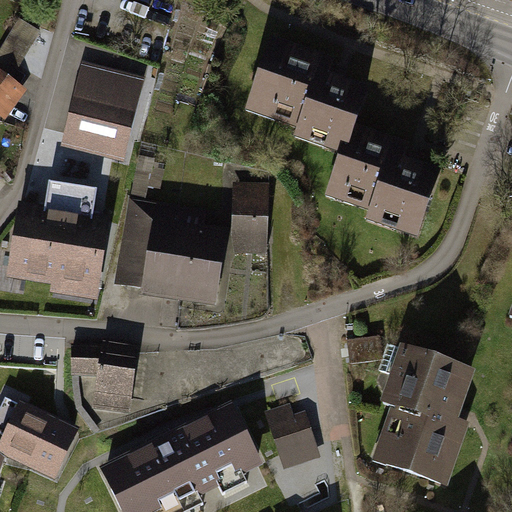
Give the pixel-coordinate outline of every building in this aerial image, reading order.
[(20,20),(0,51),(0,73),(9,79),(39,32),(20,20)] [(330,58),(272,37),(245,109),(295,127),(291,138),(338,155),(324,194),(367,210),(364,219),(416,238),(441,172),(412,161),(399,156),(404,143),(352,123),(365,89),(324,74),(330,58)] [(144,78),(82,62),(61,146),(123,162),(144,78)] [(9,79),(0,73),(0,115),(5,119),(25,91),(9,79)] [(268,185),(235,184),(233,252),(266,253),(268,185)] [(44,209),(16,204),(4,281),(49,288),(48,293),(95,301),(109,219),(87,215),(91,192),(48,185),(44,209)] [(211,210),(129,198),(116,284),(139,287),(137,296),(212,307),(224,226),(208,224),(211,210)] [(380,338),(349,341),(351,364),(383,361),(380,338)] [(101,346),(72,346),(73,375),(96,377),(92,407),(128,413),(138,347),(101,342),(101,346)] [(475,372),(399,346),(380,402),(389,405),(370,462),(448,488),(470,424),(458,420),(475,372)] [(293,415),(289,403),(265,412),(285,469),(321,457),(306,411),(293,415)] [(263,465),(232,404),(100,470),(121,511),(187,511),(203,504),(201,499),(217,491),(220,497),(246,484),(242,475),(263,465)] [(74,431),(21,406),(0,450),(52,475),(74,431)]
